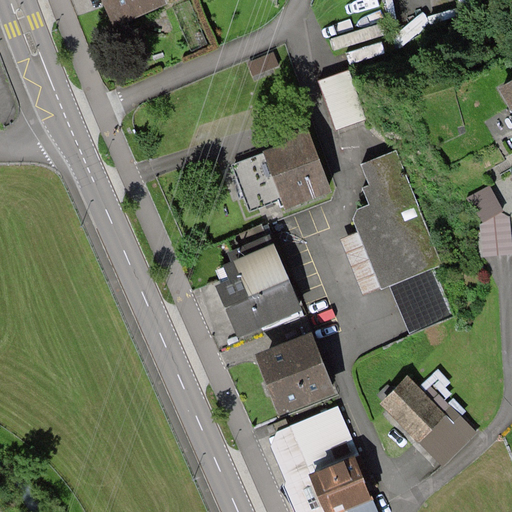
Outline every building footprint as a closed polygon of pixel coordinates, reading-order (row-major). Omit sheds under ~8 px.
[(100,0),(113,27),(168,3),(167,0),(100,0)] [(349,68),(318,80),(336,130),(368,119),(349,68)] [(511,79),(499,87),(511,110),(511,79)] [(333,192),(308,126),(261,144),(286,209),(333,192)] [(434,268),(387,153),(359,164),(367,184),(361,187),(368,204),(357,208),(352,219),(381,290),(434,268)] [(216,283),(239,339),(305,311),(276,241),(222,264),(228,278),(216,283)] [(313,332),(256,353),(280,416),(337,394),(313,332)] [(408,373),(377,402),(438,465),(474,430),(430,385),(424,390),(408,373)] [(327,511),(378,511),(355,457),(359,456),(338,407),(291,426),(327,511)] [(327,511),(291,426),(276,431),(270,448),(285,483),(283,487),(293,511),(327,511)]
